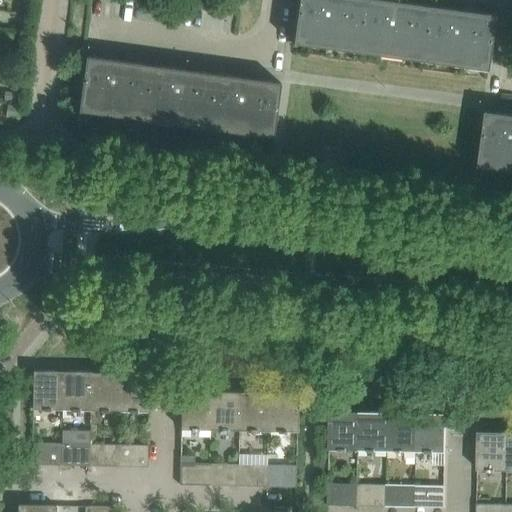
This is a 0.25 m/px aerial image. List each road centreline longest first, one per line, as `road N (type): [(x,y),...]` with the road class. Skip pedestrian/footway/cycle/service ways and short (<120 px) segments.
road 1 (tertiary): [(511,261),(200,219),(125,226),(29,220)]
road 2 (tertiary): [(29,260),(511,300)]
road 3 (residential): [(304,500),(159,497),(133,484),(0,483)]
road 4 (residential): [(98,29),(273,55),(281,0)]
